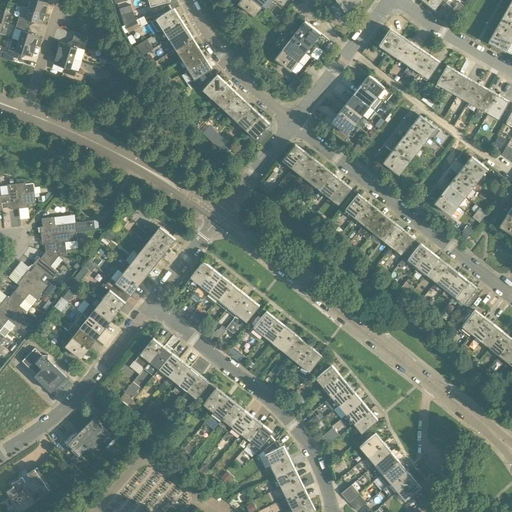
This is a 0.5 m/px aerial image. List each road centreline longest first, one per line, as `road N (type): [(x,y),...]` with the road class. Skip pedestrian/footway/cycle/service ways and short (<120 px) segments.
road 1 (tertiary): [(511,449),(219,216)]
road 2 (residential): [(332,511),(324,477),(281,412),(149,306)]
road 3 (residential): [(511,283),(500,287),(293,124)]
road 4 (tertiary): [(219,216),(115,152),(25,111)]
road 5 (residential): [(0,455),(60,412),(149,306)]
road 6 (residential): [(498,164),(349,52)]
road 7 (residential): [(293,124),(225,65),(187,0)]
road 8 (residential): [(511,71),(401,0)]
